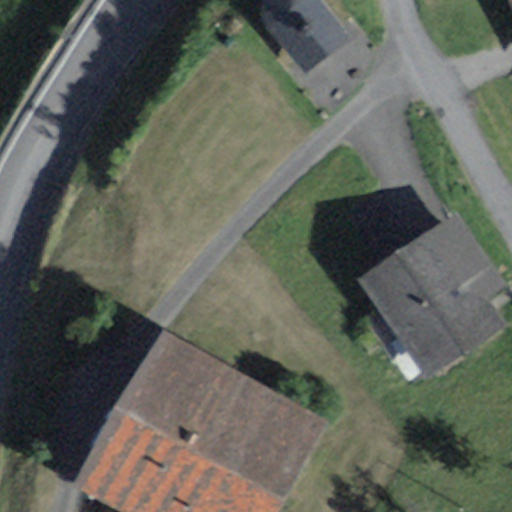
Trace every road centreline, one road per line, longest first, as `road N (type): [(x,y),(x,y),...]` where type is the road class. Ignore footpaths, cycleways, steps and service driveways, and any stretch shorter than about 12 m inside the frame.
road 1 (tertiary): [(0,274),(66,107),(141,0)]
road 2 (residential): [(393,0),(411,63),(511,229)]
